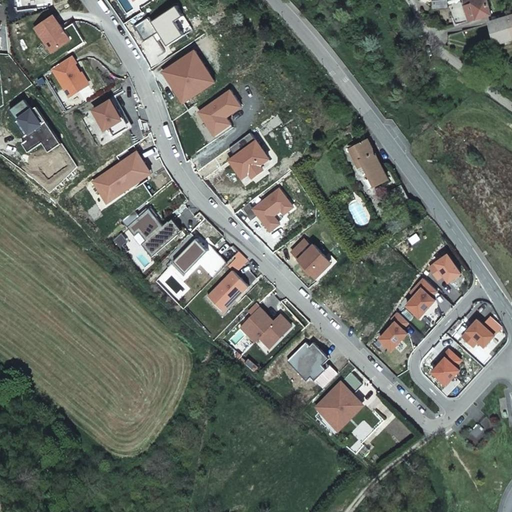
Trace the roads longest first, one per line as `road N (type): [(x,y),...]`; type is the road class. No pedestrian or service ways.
road 1 (residential): [(90,0),(126,54),(170,163),(192,194),(425,423),(442,424),(454,412)]
road 2 (residential): [(490,285),(328,64),(271,0)]
road 3 (residential): [(454,412),(413,364),(490,285)]
road 4 (residential): [(409,0),(444,49),(511,104)]
